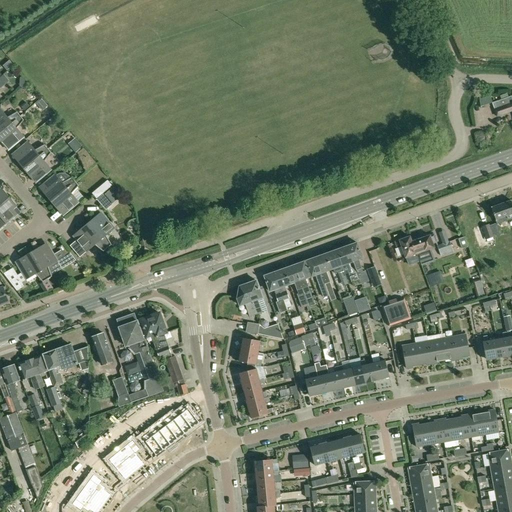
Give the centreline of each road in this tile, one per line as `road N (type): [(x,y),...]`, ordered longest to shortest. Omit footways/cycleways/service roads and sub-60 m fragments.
road 1 (residential): [(460,88),(455,155),(284,216)]
road 2 (tertiary): [(0,336),(189,270)]
road 3 (residential): [(386,223),(233,278)]
road 4 (residential): [(380,407),(224,445)]
road 5 (residential): [(224,445),(205,385),(194,300)]
road 6 (tertiary): [(379,201),(511,154)]
road 7 (residential): [(511,382),(380,407)]
road 8 (residential): [(511,178),(386,223)]
road 9 (residential): [(125,511),(184,460),(224,445)]
